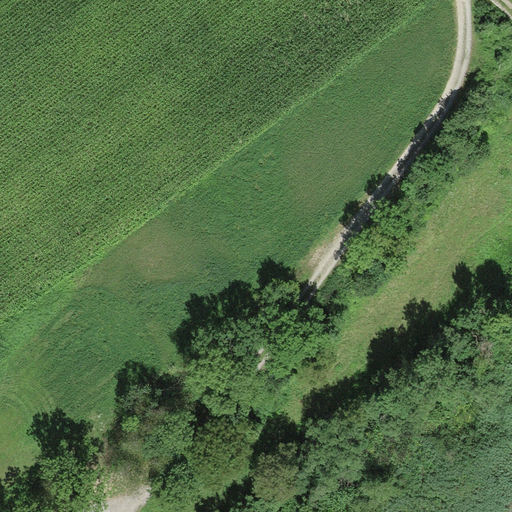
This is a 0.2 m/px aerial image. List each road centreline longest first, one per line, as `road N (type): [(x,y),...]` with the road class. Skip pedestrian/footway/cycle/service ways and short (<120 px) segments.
road 1 (track): [(323,254),(235,381),(118,511)]
road 2 (track): [(323,254),(452,74),(463,0)]
